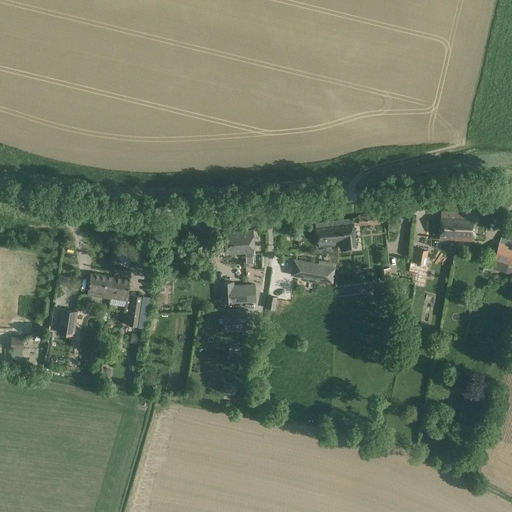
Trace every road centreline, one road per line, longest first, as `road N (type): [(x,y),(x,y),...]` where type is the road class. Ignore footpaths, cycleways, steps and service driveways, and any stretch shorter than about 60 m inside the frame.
road 1 (unclassified): [(511,189),(174,211),(0,191)]
road 2 (track): [(346,198),(354,179),(372,168),(450,149)]
